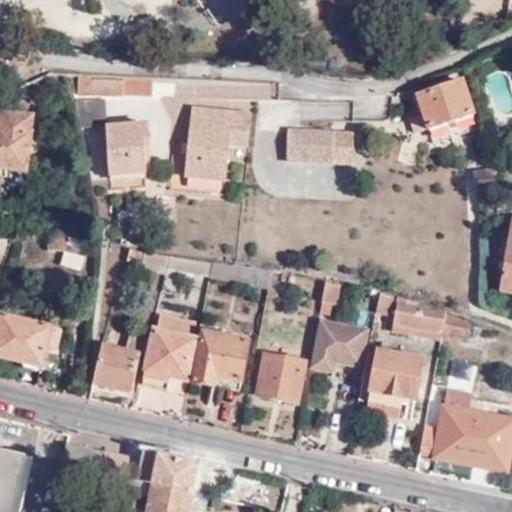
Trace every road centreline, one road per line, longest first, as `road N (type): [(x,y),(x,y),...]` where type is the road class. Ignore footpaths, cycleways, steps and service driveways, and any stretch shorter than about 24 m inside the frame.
road 1 (residential): [(0,54),(385,88),(511,35)]
road 2 (residential): [(0,395),(484,507)]
